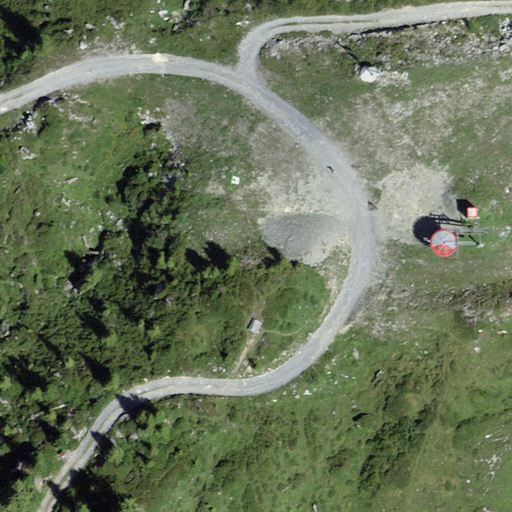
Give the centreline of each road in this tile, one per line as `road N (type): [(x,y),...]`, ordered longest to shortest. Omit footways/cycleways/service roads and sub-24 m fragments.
road 1 (track): [(47,511),(107,417),(129,400),(182,386),(253,391),(310,352),(350,293),(360,207),(297,130),(261,100),(185,72),(123,67),(54,84),(0,111)]
road 2 (track): [(511,7),(268,29),(245,47),(245,70),(261,100)]
